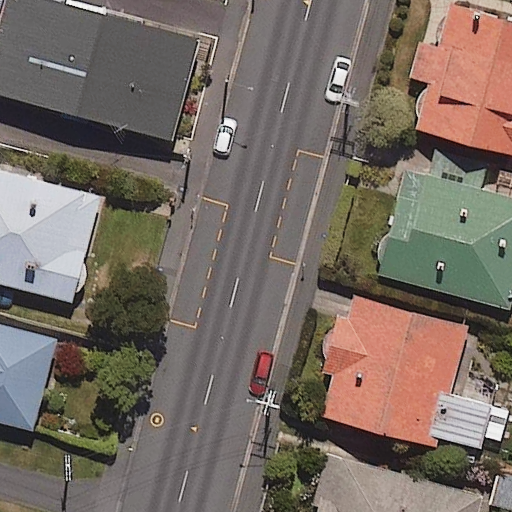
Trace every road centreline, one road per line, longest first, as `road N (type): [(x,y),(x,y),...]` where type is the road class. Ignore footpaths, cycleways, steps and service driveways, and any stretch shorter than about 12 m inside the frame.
road 1 (tertiary): [(176,511),(310,0)]
road 2 (residential): [(124,511),(0,479)]
